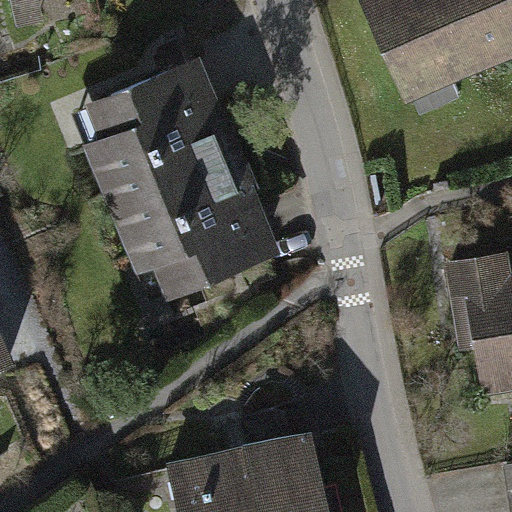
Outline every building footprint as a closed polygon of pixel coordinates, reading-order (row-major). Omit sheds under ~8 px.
[(24,0),(28,14),(54,8),(51,0),(24,0)] [(511,0),(367,0),(412,98),(511,52),(511,0)] [(94,99),(130,186),(254,132),(218,47),(94,99)] [(254,132),(130,186),(173,287),(297,235),(254,132)] [(476,348),(483,395),(511,389),(511,272),(511,273),(508,250),(445,260),(461,349),(476,348)] [(0,360),(33,346),(0,268),(0,360)] [(177,511),(329,511),(312,431),(292,436),(287,412),(223,426),(228,449),(167,462),(177,511)]
